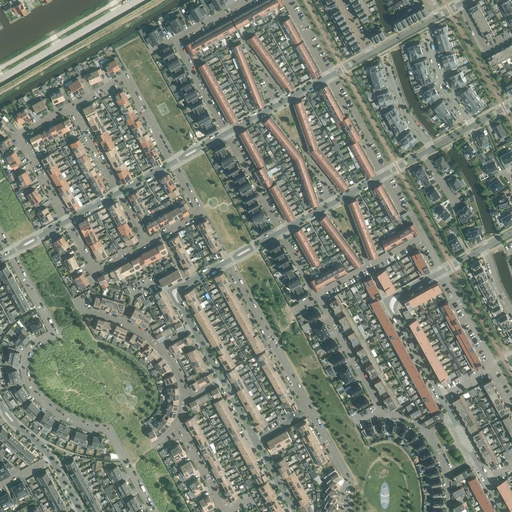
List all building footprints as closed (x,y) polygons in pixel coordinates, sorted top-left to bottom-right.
[(221,7),(216,0),(208,0),(207,1),(211,9),(214,7),(216,10),(220,7),(221,7)] [(272,10),(267,0),(261,3),(267,13),(272,10)] [(279,9),(274,0),(267,0),(266,0),(267,0),(272,10),(278,7),(279,9)] [(274,0),(279,9),(284,6),(283,4),(284,3),(281,0),(274,0)] [(322,5),(324,4),(329,12),(338,7),(333,0),(331,0),(322,5)] [(367,4),(364,0),(361,0),(353,5),(355,10),(367,4)] [(502,0),(498,3),(497,3),(498,5),(502,11),(504,10),(511,4),(511,2),(511,1),(510,0),(508,0),(509,0),(507,1),(506,0),(502,0)] [(470,10),(471,13),(482,7),(479,2),(469,8),(470,10)] [(21,3),(12,8),(16,14),(19,13),(21,16),(27,13),(25,10),(26,9),(22,4),(21,3)] [(202,3),(194,8),(200,19),(200,18),(205,16),(203,14),(206,12),(203,6),(202,3)] [(267,13),(261,3),(255,6),(262,18),(261,16),(267,13)] [(416,5),(422,16),(428,13),(425,8),(426,8),(423,3),(418,7),(416,5)] [(367,4),(355,10),(358,15),(369,9),(367,10),(365,5),(367,4)] [(511,4),(504,10),(502,11),(506,18),(506,19),(506,18),(511,15),(511,4)] [(416,5),(411,7),(417,19),(422,16),(416,5)] [(250,9),(256,21),(262,18),(255,6),(250,9)] [(338,7),(329,12),(333,20),(342,14),(338,7)] [(406,10),(412,21),(417,19),(411,7),(411,8),(412,10),(408,12),(406,10)] [(472,14),(474,17),(485,12),(482,7),(471,13),(472,13),(472,14)] [(200,19),(194,8),(186,12),(191,21),(194,19),(195,21),(200,18),(200,19)] [(256,21),(250,9),(244,13),(250,22),(255,19),(256,22),(256,21)] [(358,15),(361,20),(372,14),(369,9),(358,15)] [(406,10),(401,13),(407,24),(412,21),(406,10)] [(475,19),(476,22),(485,17),(483,13),(485,12),(474,17),(474,18),(474,17),(475,19)] [(238,16),(244,26),(250,22),(244,13),(238,16)] [(402,15),(397,18),(402,27),(407,24),(401,13),(402,15)] [(342,14),(333,20),(336,25),(345,19),(342,14)] [(181,15),(173,19),(179,30),(184,27),(182,25),(186,23),(181,15)] [(244,26),(238,16),(233,19),(238,29),(244,26)] [(284,28),(293,23),(292,20),(290,17),(285,20),(283,17),(277,21),(278,24),(281,23),(284,28)] [(477,23),(479,26),(487,22),(485,17),(476,22),(477,22),(477,23)] [(397,18),(391,21),(393,26),(395,25),(397,30),(402,27),(397,18)] [(179,30),(173,19),(165,24),(166,26),(169,31),(170,32),(173,30),(174,33),(179,30)] [(345,19),(336,25),(338,30),(347,24),(345,19)] [(225,23),(230,33),(236,30),(231,20),(225,23)] [(480,28),(481,31),(490,26),(487,22),(479,26),(479,27),(479,26),(480,28)] [(230,33),(225,23),(219,26),(224,36),(230,33)] [(287,33),(296,28),(293,23),(284,28),(287,33)] [(347,24),(338,30),(341,34),(339,35),(339,36),(350,29),(347,24)] [(379,25),(373,28),(380,40),(385,37),(382,32),(384,31),(382,26),(380,28),(379,25)] [(433,36),(448,31),(446,26),(443,27),(442,25),(438,26),(439,28),(434,30),(435,35),(433,36)] [(224,36),(219,26),(213,30),(219,39),(224,36)] [(482,32),(484,35),(494,29),(492,30),(490,26),(481,31),(482,31),(482,32)] [(160,27),(152,31),(158,42),(158,41),(163,39),(162,37),(165,35),(160,27)] [(296,28),(287,33),(289,39),(299,33),(296,28)] [(374,31),(368,34),(371,38),(372,38),(374,42),(380,40),(373,28),(374,31)] [(350,29),(339,36),(342,41),(353,34),(350,29)] [(494,29),(484,35),(484,36),(484,35),(485,36),(484,37),(486,40),(497,34),(494,29)] [(158,42),(152,31),(149,33),(148,30),(143,33),(149,44),(152,42),(153,44),(158,42)] [(208,33),(213,42),(219,39),(213,30),(208,33)] [(437,37),(438,40),(448,37),(446,32),(448,32),(448,31),(433,36),(434,39),(437,37)] [(213,42),(208,33),(202,36),(207,46),(213,42)] [(292,44),(302,39),(300,36),(301,36),(299,33),(289,39),(292,44)] [(259,39),(255,34),(250,38),(246,40),(248,43),(249,42),(251,44),(259,39)] [(342,41),(344,40),(347,44),(344,45),(345,46),(356,39),(353,34),(342,41)] [(207,46),(202,36),(196,39),(202,49),(207,46)] [(435,44),(436,47),(451,42),(451,41),(449,42),(448,37),(438,40),(439,43),(435,44)] [(202,49),(196,39),(191,42),(197,54),(198,54),(196,52),(202,49)] [(254,49),(262,43),(259,39),(251,44),(254,49)] [(356,39),(345,46),(347,51),(358,44),(356,39)] [(297,52),(307,47),(305,44),(303,41),(294,47),(297,52)] [(197,54),(191,42),(185,46),(190,55),(191,55),(192,57),(197,54)] [(407,48),(408,53),(421,49),(420,44),(414,45),(414,42),(408,44),(409,47),(407,48)] [(445,50),(446,52),(452,51),(451,48),(453,47),(451,42),(436,47),(439,46),(440,51),(445,50)] [(233,53),(242,49),(241,46),(243,45),(241,43),(238,45),(231,47),(233,53)] [(262,43),(254,49),(257,53),(265,47),(262,43)] [(347,51),(349,50),(352,55),(361,50),(358,44),(347,51)] [(175,53),(172,48),(170,49),(168,46),(160,51),(164,59),(175,53)] [(265,47),(257,53),(260,57),(268,52),(265,47)] [(307,47),(297,52),(300,57),(309,52),(307,47)] [(504,49),(501,50),(506,59),(510,57),(511,59),(505,48),(504,49)] [(242,49),(233,53),(235,58),(244,54),(242,49)] [(411,61),(413,61),(419,59),(418,56),(423,54),(421,49),(408,53),(410,58),(411,61)] [(500,51),(497,53),(501,62),(506,59),(501,50),(501,51),(500,52),(500,51)] [(442,57),(444,62),(457,58),(455,53),(453,53),(452,51),(446,52),(447,55),(442,57)] [(268,52),(260,57),(264,62),(271,56),(268,52)] [(309,52),(300,57),(303,63),(312,57),(309,52)] [(164,59),(169,67),(179,61),(176,56),(174,57),(173,55),(175,53),(164,59)] [(495,54),(492,55),(498,66),(497,64),(501,62),(497,53),(496,53),(497,53),(495,54)] [(244,54),(235,58),(237,63),(246,59),(244,54)] [(498,66),(492,55),(492,56),(491,57),(491,56),(487,58),(493,69),(498,66)] [(120,62),(116,56),(113,58),(115,60),(110,62),(109,60),(108,60),(114,71),(120,68),(117,64),(120,62)] [(267,66),(275,60),(271,56),(264,62),(267,66)] [(306,68),(315,62),(312,57),(303,63),(306,68)] [(457,58),(444,62),(446,68),(451,66),(452,69),(457,67),(456,64),(458,64),(457,58)] [(246,59),(237,63),(239,68),(248,64),(246,59)] [(414,64),(416,69),(429,65),(427,66),(425,60),(420,62),(419,59),(413,61),(414,64)] [(109,74),(114,71),(108,60),(101,65),(104,71),(107,70),(109,74)] [(275,60),(267,66),(270,70),(278,65),(275,60)] [(183,69),(183,68),(181,69),(180,67),(182,66),(179,61),(169,67),(173,74),(183,69)] [(200,72),(209,67),(206,62),(198,67),(201,71),(200,71),(200,72)] [(315,62),(306,68),(308,73),(318,68),(315,62)] [(366,68),(368,73),(383,69),(380,69),(379,64),(373,66),(373,63),(369,64),(370,67),(366,68)] [(250,69),(248,64),(239,68),(241,73),(250,69)] [(273,75),(281,69),(278,65),(270,70),(273,75)] [(415,75),(427,71),(426,68),(430,67),(429,65),(416,69),(417,74),(415,75)] [(209,67),(200,72),(203,76),(212,72),(209,67)] [(318,68),(308,73),(311,79),(321,73),(319,70),(320,70),(318,68)] [(100,69),(92,72),(96,81),(101,79),(99,74),(102,73),(100,69)] [(186,77),(185,77),(184,75),(186,73),(183,69),(173,74),(177,82),(186,77)] [(252,74),(250,69),(241,73),(243,78),(252,74)] [(276,79),(284,73),(281,69),(273,75),(276,79)] [(369,73),(371,78),(381,75),(380,72),(383,71),(383,69),(368,73),(368,74),(369,73)] [(450,77),(452,83),(464,76),(462,71),(460,72),(458,70),(453,72),(454,75),(450,77)] [(415,75),(417,80),(432,75),(431,73),(428,74),(427,71),(415,75)] [(96,81),(92,72),(84,76),(85,80),(88,79),(90,84),(96,81)] [(206,81),(214,76),(212,72),(203,76),(206,81)] [(284,73),(276,79),(280,83),(287,78),(284,73)] [(254,79),(252,74),(243,78),(245,83),(254,79)] [(83,81),(79,75),(72,80),(79,90),(84,87),(81,83),(83,81)] [(371,78),(373,83),(386,79),(385,76),(381,78),(381,75),(371,78)] [(432,75),(417,80),(419,80),(421,85),(422,88),(427,86),(426,83),(432,81),(430,76),(432,75)] [(214,76),(206,81),(208,86),(217,81),(214,76)] [(464,76),(452,83),(455,88),(460,85),(461,88),(466,85),(465,82),(467,81),(464,76)] [(192,84),(189,79),(187,80),(186,78),(186,77),(177,82),(181,90),(192,84)] [(287,78),(280,83),(283,88),(291,82),(287,78)] [(256,84),(254,79),(245,83),(247,88),(256,84)] [(386,79),(373,83),(374,88),(373,89),(374,92),(381,90),(380,87),(385,85),(384,80),(386,79)] [(74,94),(79,90),(72,80),(73,82),(66,87),(68,91),(71,89),(74,94)] [(217,81),(208,86),(211,91),(219,86),(217,81)] [(511,93),(511,86),(509,81),(501,85),(506,94),(509,92),(510,94),(511,93),(511,94),(511,93)] [(288,91),(293,89),(292,88),(294,87),(291,82),(283,88),(286,92),(288,91)] [(181,90),(186,97),(196,91),(194,87),(191,88),(190,85),(192,84),(181,90)] [(258,89),(256,84),(247,88),(249,93),(258,89)] [(321,95),(331,90),(329,87),(329,88),(327,85),(318,90),(321,95)] [(63,86),(54,90),(59,101),(61,100),(62,102),(65,100),(63,94),(65,93),(63,86)] [(214,95),(222,91),(219,86),(211,91),(214,95)] [(422,93),(425,98),(437,91),(434,86),(429,89),(428,86),(423,89),(424,92),(422,93)] [(462,101),(474,91),(470,87),(469,88),(467,86),(462,90),(464,92),(460,96),(464,100),(462,101)] [(224,91),(227,99),(230,97),(229,95),(230,95),(229,92),(232,91),(230,88),(224,91)] [(260,94),(258,89),(249,93),(251,98),(260,94)] [(54,104),(59,101),(54,90),(55,92),(47,96),(49,100),(52,99),(54,104)] [(115,101),(125,95),(123,90),(112,96),(115,101)] [(331,90),(321,95),(324,101),(333,95),(331,90)] [(186,97),(190,105),(200,99),(198,100),(197,98),(199,96),(196,92),(196,91),(186,97)] [(216,100),(225,95),(222,91),(214,95),(216,100)] [(376,101),(389,97),(388,92),(382,94),(381,91),(376,92),(377,95),(378,101),(376,101)] [(437,91),(425,98),(428,103),(430,102),(431,105),(436,102),(435,99),(440,96),(437,91)] [(466,101),(468,103),(477,95),(474,91),(462,101),(463,103),(466,101)] [(262,99),(260,94),(251,98),(253,103),(262,99)] [(117,106),(128,100),(125,95),(115,101),(117,106)] [(225,95),(216,100),(219,105),(227,100),(225,95)] [(333,95),(324,101),(327,106),(336,101),(333,95)] [(467,108),(469,110),(481,99),(479,100),(476,97),(478,95),(477,95),(468,103),(470,105),(467,108)] [(41,97),(36,100),(42,111),(47,108),(45,104),(47,102),(45,98),(42,99),(41,97)] [(389,97),(376,101),(378,107),(380,106),(381,109),(387,107),(386,104),(391,103),(389,97)] [(190,105),(194,113),(203,108),(202,108),(201,105),(203,104),(200,99),(190,105)] [(262,99),(253,103),(255,108),(257,107),(258,108),(262,106),(262,105),(264,105),(262,100),(262,99)] [(481,99),(469,110),(471,108),(474,112),(478,109),(480,111),(485,107),(483,105),(485,104),(481,99)] [(42,111),(36,100),(28,105),(32,111),(34,109),(37,114),(42,111)] [(120,110),(130,105),(128,100),(117,106),(120,110)] [(227,100),(219,105),(221,109),(230,105),(227,100)] [(300,101),(299,100),(295,103),(293,104),(295,109),(294,109),(304,106),(302,101),(300,101)] [(330,111),(339,106),(336,101),(327,106),(330,111)] [(434,109),(437,113),(448,104),(446,106),(443,102),(438,105),(436,103),(432,107),(434,109)] [(83,109),(85,114),(96,109),(95,109),(92,104),(83,109)] [(437,113),(441,118),(449,111),(447,109),(450,106),(448,104),(437,113)] [(124,114),(133,110),(130,105),(121,109),(124,114)] [(232,110),(230,105),(221,109),(224,114),(232,110)] [(296,114),(305,111),(304,106),(294,109),(296,114)] [(339,106),(330,111),(332,116),(342,111),(339,106)] [(27,107),(19,112),(25,121),(30,117),(27,113),(29,111),(27,107)] [(209,115),(206,110),(204,111),(203,108),(194,113),(198,121),(209,115)] [(383,114),(386,119),(398,112),(396,113),(393,108),(389,111),(387,109),(382,112),(384,114),(383,114)] [(85,114),(88,119),(88,120),(99,114),(96,109),(85,114)] [(124,120),(135,115),(133,110),(124,114),(126,119),(124,120)] [(227,119),(235,114),(232,110),(224,114),(227,119)] [(305,111),(296,114),(298,119),(307,116),(305,111)] [(335,122),(345,117),(343,114),(344,114),(342,111),(332,116),(335,122)] [(441,118),(444,122),(455,113),(453,111),(450,113),(449,111),(441,118)] [(25,121),(19,112),(15,115),(13,113),(10,115),(14,121),(17,120),(20,124),(25,121)] [(386,119),(389,124),(398,119),(396,116),(400,114),(398,112),(386,119)] [(455,113),(444,122),(448,126),(446,127),(448,130),(455,124),(453,122),(457,119),(453,114),(455,113)] [(88,120),(91,125),(101,120),(99,114),(88,120)] [(235,114),(227,119),(230,124),(238,119),(235,114)] [(124,120),(127,125),(139,119),(138,119),(137,119),(135,115),(124,120)] [(198,121),(203,128),(211,124),(209,121),(212,120),(209,115),(198,121)] [(267,127),(274,120),(274,121),(270,116),(269,118),(268,117),(264,120),(265,121),(263,122),(267,127)] [(307,116),(298,119),(300,125),(309,121),(307,116)] [(343,127),(352,121),(351,119),(349,116),(339,121),(343,127)] [(69,118),(64,121),(68,130),(73,127),(69,118)] [(8,124),(2,119),(0,121),(0,130),(5,135),(10,130),(6,126),(8,124)] [(130,129),(141,124),(139,119),(127,125),(128,124),(130,129)] [(389,124),(392,129),(404,121),(402,119),(399,121),(398,119),(389,124)] [(103,125),(100,120),(101,120),(91,125),(94,130),(104,125),(103,125)] [(270,131),(277,125),(274,120),(267,127),(270,131)] [(64,121),(59,123),(63,132),(68,130),(64,121)] [(309,121),(300,125),(302,130),(311,127),(309,121)] [(352,121),(343,127),(345,132),(355,126),(352,121)] [(404,121),(392,129),(395,133),(396,136),(401,133),(400,130),(405,128),(402,123),(404,121)] [(59,123),(54,126),(59,137),(60,136),(59,135),(63,132),(59,123)] [(135,133),(143,128),(141,124),(130,129),(132,128),(135,133)] [(211,124),(203,128),(207,136),(218,130),(215,125),(213,127),(211,124)] [(494,134),(496,140),(500,138),(500,137),(506,134),(500,124),(494,127),(496,132),(494,134)] [(94,130),(95,130),(97,135),(107,130),(104,125),(94,130)] [(273,135),(281,129),(277,125),(270,131),(273,135)] [(54,126),(49,128),(55,139),(59,137),(54,126)] [(355,126),(345,132),(348,137),(358,132),(355,126)] [(311,127),(302,130),(303,135),(312,132),(311,127)] [(55,139),(49,128),(44,131),(50,141),(49,139),(53,137),(54,139),(55,139)] [(135,133),(137,138),(147,133),(146,133),(143,128),(135,133)] [(241,139),(249,134),(247,129),(239,134),(241,139)] [(277,139),(284,133),(281,129),(273,135),(277,139)] [(97,135),(100,140),(109,136),(107,130),(97,135)] [(44,131),(40,133),(45,144),(50,141),(44,131)] [(312,132),(303,135),(305,140),(314,137),(312,132)] [(351,143),(358,139),(361,137),(359,134),(360,134),(358,132),(348,137),(351,143)] [(402,145),(413,137),(409,132),(405,136),(403,133),(398,137),(400,140),(404,144),(402,145)] [(40,133),(35,136),(40,146),(45,144),(40,133)] [(139,143),(149,138),(147,133),(137,138),(138,137),(141,142),(139,143)] [(280,143),(288,137),(284,133),(277,139),(280,143)] [(249,134),(241,139),(244,144),(252,139),(249,134)] [(475,141),(480,148),(482,147),(482,146),(489,143),(485,134),(477,137),(478,140),(475,141)] [(40,146),(35,136),(30,138),(34,147),(39,145),(40,146)] [(100,140),(103,146),(112,141),(109,136),(100,140)] [(12,144),(9,137),(0,142),(0,148),(2,153),(9,149),(7,147),(12,144)] [(284,148),(291,142),(288,137),(280,143),(284,148)] [(314,137),(305,140),(307,145),(316,142),(314,137)] [(413,137),(402,145),(406,150),(408,148),(410,151),(414,147),(412,144),(416,141),(413,137)] [(141,148),(152,142),(149,138),(139,143),(141,148)] [(71,149),(81,144),(79,139),(68,145),(71,149)] [(252,139),(244,144),(246,148),(255,144),(252,139)] [(351,151),(361,146),(360,143),(359,143),(358,140),(348,145),(351,151)] [(115,146),(112,141),(103,146),(106,151),(115,146)] [(144,153),(154,147),(152,142),(141,148),(144,153)] [(213,148),(218,156),(226,151),(224,148),(227,147),(224,142),(213,148)] [(287,152),(294,146),(291,142),(284,148),(287,152)] [(308,152),(318,147),(316,142),(307,145),(308,149),(307,150),(308,152)] [(463,148),(462,148),(463,149),(463,148),(466,153),(465,154),(469,158),(470,157),(471,158),(477,153),(469,143),(468,143),(463,148)] [(75,153),(84,148),(81,144),(71,149),(71,150),(73,149),(75,153)] [(255,144),(246,148),(249,153),(257,148),(255,144)] [(106,151),(108,156),(108,157),(118,152),(115,146),(106,151)] [(298,150),(295,146),(294,146),(287,152),(290,156),(298,150)] [(361,146),(351,151),(354,156),(364,151),(361,146)] [(148,156),(157,152),(154,147),(144,153),(146,152),(148,156)] [(314,157),(321,151),(318,147),(308,152),(310,155),(311,154),(314,157)] [(77,158),(87,153),(84,148),(75,153),(78,158),(77,158)] [(251,158),(260,153),(257,148),(249,153),(251,158)] [(303,155),(302,153),(301,153),(298,150),(290,156),(294,160),(303,155)] [(14,151),(10,154),(8,152),(4,154),(6,157),(4,158),(7,163),(17,156),(14,151)] [(218,156),(222,163),(233,157),(232,157),(230,153),(228,154),(226,151),(218,156)] [(321,151),(314,157),(317,162),(325,156),(321,151)] [(364,151),(354,156),(357,161),(367,156),(364,151)] [(501,157),(505,164),(511,159),(511,151),(501,157)] [(108,157),(111,162),(120,157),(118,152),(108,157)] [(150,161),(159,157),(157,152),(148,156),(150,161)] [(77,158),(80,163),(88,158),(86,154),(87,153),(77,158)] [(260,153),(251,158),(254,163),(263,158),(260,153)] [(53,159),(50,154),(42,159),(44,164),(53,159)] [(294,160),(296,166),(305,162),(303,158),(304,158),(303,155),(294,160)] [(7,163),(9,162),(14,169),(18,167),(16,164),(21,161),(17,156),(7,163)] [(325,156),(317,162),(320,166),(328,160),(325,156)] [(367,156),(357,161),(360,167),(370,161),(367,156)] [(123,162),(120,157),(111,162),(114,167),(124,162),(123,162)] [(153,166),(162,162),(159,157),(150,161),(153,166)] [(237,165),(234,166),(233,164),(235,162),(233,158),(233,157),(222,163),(226,171),(237,165)] [(446,162),(442,157),(436,161),(438,165),(439,166),(439,167),(440,167),(442,170),(448,166),(450,169),(453,167),(449,160),(446,162)] [(80,163),(82,168),(91,163),(88,158),(80,163)] [(263,158),(254,163),(257,167),(265,163),(263,158)] [(491,160),(487,162),(488,164),(483,166),(484,167),(483,168),(484,170),(485,170),(487,174),(498,169),(494,161),(492,158),(490,159),(491,160)] [(56,164),(53,159),(44,164),(47,169),(56,164)] [(328,160),(320,166),(324,170),(331,164),(328,160)] [(370,161),(360,167),(363,172),(373,167),(370,161)] [(114,167),(115,167),(118,172),(127,167),(124,162),(114,167)] [(296,166),(297,171),(306,168),(305,162),(296,166)] [(82,168),(85,173),(93,168),(91,163),(82,168)] [(58,168),(56,164),(47,169),(50,173),(58,168)] [(327,174),(335,168),(331,164),(324,170),(327,174)] [(243,171),(239,174),(237,171),(239,170),(237,165),(226,171),(231,179),(243,172),(243,171)] [(267,172),(264,166),(254,172),(257,177),(267,172)] [(118,172),(120,177),(130,173),(127,167),(118,172)] [(363,172),(366,177),(376,172),(374,169),(373,167),(363,172)] [(422,167),(414,172),(418,179),(421,178),(423,183),(425,187),(430,184),(430,183),(428,180),(429,179),(427,177),(428,177),(427,177),(426,175),(427,175),(426,175),(427,175),(426,173),(425,172),(425,171),(422,167)] [(58,168),(50,173),(53,178),(61,173),(58,168)] [(85,173),(87,177),(97,172),(96,172),(93,168),(85,173)] [(297,171),(299,176),(308,173),(306,168),(297,171)] [(331,178),(338,172),(335,168),(327,174),(331,178)] [(21,173),(20,170),(16,172),(19,180),(17,181),(29,176),(26,171),(21,173)] [(91,182),(100,177),(97,172),(87,177),(87,178),(89,177),(91,182)] [(246,177),(243,172),(231,179),(233,178),(237,185),(248,179),(247,179),(245,180),(244,178),(246,177)] [(270,177),(267,172),(257,177),(260,182),(270,177)] [(334,183),(341,177),(338,172),(331,178),(334,183)] [(61,173),(53,178),(56,183),(64,178),(61,173)] [(120,177),(123,183),(132,178),(130,173),(120,177)] [(299,176),(301,181),(310,178),(308,173),(299,176)] [(158,180),(161,185),(171,178),(168,174),(158,180)] [(17,181),(19,187),(20,187),(26,184),(31,182),(29,176),(17,181)] [(92,187),(102,182),(100,177),(91,182),(94,186),(92,187)] [(260,182),(263,188),(273,183),(270,177),(260,182)] [(341,177),(334,183),(337,187),(345,181),(341,177)] [(490,186),(490,187),(490,186),(494,192),(495,193),(495,192),(499,189),(500,190),(503,188),(502,187),(503,186),(503,185),(499,180),(498,179),(498,180),(497,181),(496,179),(495,180),(493,177),(490,180),(493,184),(490,186)] [(64,178),(56,183),(58,187),(67,182),(64,178)] [(171,178),(161,185),(163,189),(174,183),(171,178)] [(301,181),(303,186),(312,183),(310,178),(301,181)] [(450,182),(455,190),(456,190),(456,191),(459,189),(459,188),(462,186),(459,182),(460,181),(458,178),(457,179),(456,178),(450,182)] [(237,185),(240,190),(250,184),(248,179),(237,185)] [(348,188),(347,187),(348,185),(345,181),(337,187),(338,187),(341,191),(343,190),(348,188)] [(67,182),(58,187),(61,192),(60,192),(60,193),(69,187),(67,182)] [(94,192),(105,186),(102,182),(92,187),(94,192)] [(174,183),(163,189),(165,188),(168,193),(176,188),(174,183)] [(279,188),(276,183),(268,188),(271,192),(271,193),(279,188)] [(303,186),(304,191),(313,188),(312,183),(303,186)] [(240,190),(242,195),(253,189),(250,184),(240,190)] [(370,190),(373,196),(385,189),(384,186),(383,187),(382,184),(370,190)] [(99,196),(108,191),(105,186),(94,192),(95,192),(96,191),(99,196)] [(69,187),(60,193),(63,197),(71,192),(69,188),(70,187),(69,187)] [(424,191),(428,196),(430,195),(434,201),(435,200),(436,201),(440,198),(440,197),(441,196),(440,196),(438,193),(437,191),(435,188),(435,187),(434,188),(431,190),(429,187),(424,191)] [(176,188),(168,193),(171,198),(171,197),(173,196),(176,195),(179,193),(176,188)] [(282,193),(279,188),(271,193),(273,197),(282,193)] [(304,191),(306,196),(315,193),(313,188),(304,191)] [(35,189),(31,192),(29,189),(25,192),(30,199),(38,194),(35,189)] [(242,195),(247,203),(244,204),(245,204),(257,197),(255,192),(252,193),(251,191),(253,189),(242,195)] [(373,196),(376,195),(379,200),(388,194),(385,189),(373,196)] [(128,196),(131,201),(140,196),(137,191),(128,196)] [(71,192),(63,197),(66,202),(74,197),(71,192)] [(284,198),(282,193),(273,197),(276,202),(284,198)] [(306,196),(308,201),(317,198),(315,193),(306,196)] [(38,194),(30,199),(35,207),(39,204),(37,202),(42,199),(38,194)] [(379,200),(381,205),(391,200),(388,194),(379,200)] [(495,199),(497,202),(496,202),(499,209),(503,208),(504,208),(511,206),(508,199),(505,194),(501,196),(495,199)] [(140,196),(131,201),(134,206),(142,201),(140,196)] [(77,201),(74,197),(66,202),(68,206),(77,201)] [(257,197),(245,204),(249,212),(259,206),(257,201),(254,202),(253,200),(257,197)] [(287,202),(284,198),(276,202),(279,207),(287,202)] [(317,198),(308,201),(310,207),(312,206),(312,207),(317,205),(317,204),(319,204),(317,198)] [(358,205),(356,200),(354,200),(354,199),(349,202),(350,202),(348,203),(350,208),(349,208),(358,205)] [(381,205),(384,210),(394,205),(391,200),(381,205)] [(80,206),(77,201),(68,206),(71,211),(80,206)] [(142,201),(134,206),(136,210),(145,206),(142,201)] [(109,212),(119,206),(116,202),(108,206),(110,211),(109,212)] [(290,207),(287,202),(279,207),(281,212),(290,207)] [(184,204),(179,206),(184,215),(189,212),(184,204)] [(360,210),(358,205),(349,208),(351,213),(360,210)] [(384,210),(387,215),(397,210),(394,205),(384,210)] [(458,211),(462,216),(459,218),(463,223),(471,217),(470,215),(473,213),(467,205),(464,207),(458,211)] [(109,212),(111,217),(122,211),(119,206),(109,212)] [(145,206),(136,210),(139,215),(147,211),(148,210),(145,206)] [(179,206),(174,209),(179,218),(184,215),(179,206)] [(249,212),(253,219),(264,214),(264,213),(264,214),(261,209),(259,210),(257,207),(259,206),(249,212)] [(40,217),(38,218),(49,212),(46,207),(42,210),(40,207),(36,209),(40,217)] [(292,212),(290,207),(281,212),(284,216),(292,212)] [(438,207),(432,210),(435,215),(438,212),(445,220),(445,219),(447,222),(451,218),(449,216),(451,214),(443,207),(440,209),(438,207)] [(169,210),(174,220),(179,218),(174,209),(170,212),(169,210)] [(169,210),(164,212),(170,223),(174,220),(169,210)] [(362,215),(360,210),(351,213),(353,218),(362,215)] [(387,215),(390,221),(400,216),(398,213),(397,210),(387,215)] [(113,216),(116,221),(124,216),(122,211),(111,217),(113,216)] [(38,218),(41,223),(52,217),(49,212),(38,218)] [(164,213),(160,216),(164,224),(169,222),(170,223),(164,212),(164,213)] [(292,212),(284,216),(284,217),(284,216),(287,221),(295,217),(292,212)] [(501,216),(502,218),(502,219),(506,226),(511,222),(511,213),(507,216),(505,214),(501,216)] [(266,222),(264,220),(266,219),(264,214),(253,219),(257,227),(266,222)] [(330,219),(329,219),(326,215),(324,216),(320,218),(320,219),(319,220),(322,225),(330,219)] [(364,220),(362,215),(353,218),(355,223),(364,220)] [(117,226),(127,221),(124,216),(116,221),(118,225),(117,226)] [(160,216),(155,218),(160,227),(164,224),(160,216)] [(78,223),(81,229),(90,224),(87,218),(78,223)] [(155,218),(150,221),(155,230),(160,227),(155,218)] [(322,225),(325,229),(333,223),(330,219),(322,225)] [(196,225),(199,230),(209,225),(206,220),(196,225)] [(366,225),(364,220),(355,223),(357,229),(366,225)] [(117,226),(120,231),(129,226),(126,221),(127,221),(117,226)] [(155,230),(150,221),(145,224),(150,232),(155,230)] [(272,229),(269,224),(267,225),(266,223),(266,222),(257,227),(262,235),(272,229)] [(325,229),(329,234),(336,228),(333,223),(325,229)] [(413,236),(418,233),(413,223),(408,226),(413,236)] [(81,229),(84,234),(93,229),(90,224),(81,229)] [(200,230),(203,234),(212,229),(209,225),(199,230),(199,231),(200,230)] [(368,230),(366,225),(357,229),(359,234),(368,230)] [(120,231),(123,235),(131,231),(129,226),(120,231)] [(408,226),(403,229),(408,239),(413,236),(408,226)] [(304,233),(301,228),(293,233),(296,237),(296,238),(304,233)] [(329,234),(332,238),(340,232),(336,228),(329,234)] [(93,229),(84,234),(86,239),(96,235),(93,229)] [(203,234),(206,239),(212,235),(210,231),(212,230),(212,229),(203,234)] [(397,232),(402,242),(408,239),(403,229),(397,232)] [(467,233),(470,242),(481,238),(479,234),(482,234),(481,229),(478,230),(478,229),(467,233)] [(370,235),(368,230),(359,234),(361,239),(370,235)] [(123,235),(125,240),(134,235),(131,231),(123,235)] [(332,238),(335,242),(343,236),(340,232),(332,238)] [(397,232),(392,235),(397,245),(402,242),(397,232)] [(307,238),(304,233),(296,238),(298,243),(307,238)] [(99,239),(98,240),(96,235),(86,239),(89,245),(99,239)] [(134,235),(125,240),(128,245),(137,240),(134,235)] [(169,240),(172,245),(182,239),(179,235),(169,240)] [(206,239),(208,244),(217,239),(215,240),(212,235),(206,239)] [(372,240),(370,235),(361,239),(363,244),(372,240)] [(392,235),(387,238),(392,248),(397,245),(392,235)] [(449,239),(450,241),(455,250),(462,246),(457,237),(456,237),(455,235),(449,239)] [(62,236),(58,239),(56,236),(52,239),(54,241),(52,243),(55,248),(65,241),(62,236)] [(335,242),(338,246),(346,241),(343,236),(335,242)] [(309,243),(307,238),(298,243),(301,247),(309,243)] [(387,238),(381,241),(386,251),(392,248),(387,238)] [(89,245),(90,244),(93,249),(102,245),(99,239),(89,245)] [(172,245),(174,250),(185,244),(182,239),(172,245)] [(208,244),(211,248),(219,244),(217,239),(208,244)] [(374,245),(372,240),(363,244),(365,249),(374,245)] [(55,248),(58,252),(60,255),(66,251),(64,249),(69,246),(65,241),(55,248)] [(283,249),(283,248),(281,250),(279,247),(281,246),(279,241),(268,247),(272,255),(283,249)] [(338,246),(342,251),(349,245),(346,241),(338,246)] [(158,246),(162,255),(168,252),(163,243),(158,246)] [(312,247),(309,243),(301,247),(303,252),(312,247)] [(176,249),(179,254),(185,250),(183,245),(185,244),(174,250),(176,249)] [(211,254),(212,254),(222,248),(219,244),(211,248),(213,253),(211,254)] [(93,249),(96,255),(106,250),(106,249),(105,250),(102,245),(93,249)] [(342,251),(345,255),(353,249),(349,245),(342,251)] [(376,250),(374,245),(365,249),(367,254),(376,250)] [(152,249),(157,258),(162,255),(158,246),(152,249)] [(315,252),(312,247),(303,252),(306,257),(315,252)] [(222,248),(212,254),(214,259),(225,253),(222,248)] [(152,249),(147,251),(152,262),(152,261),(157,258),(152,249)] [(287,256),(285,257),(283,255),(286,254),(283,249),(272,255),(277,262),(287,256)] [(345,255),(348,259),(356,254),(353,249),(345,255)] [(96,255),(98,260),(109,255),(106,250),(96,255)] [(179,259),(188,255),(185,250),(179,254),(181,258),(179,259)] [(371,258),(378,256),(376,250),(367,254),(368,256),(366,257),(368,260),(371,258)] [(409,256),(412,261),(422,255),(422,256),(419,250),(415,252),(415,253),(409,256)] [(147,251),(142,254),(147,265),(148,265),(147,264),(152,262),(147,251)] [(317,257),(315,252),(306,257),(309,261),(317,257)] [(137,258),(141,267),(142,268),(147,265),(142,254),(141,254),(142,255),(137,258)] [(348,259),(351,264),(359,258),(356,254),(348,259)] [(73,255),(69,257),(67,255),(61,257),(64,266),(67,265),(76,261),(73,255)] [(179,259),(182,264),(191,259),(188,255),(179,259)] [(414,260),(416,265),(425,260),(422,256),(422,255),(412,261),(414,260)] [(291,264),(289,265),(288,262),(290,261),(287,256),(277,262),(281,270),(291,264)] [(320,262),(317,257),(309,261),(309,262),(309,261),(312,266),(320,262)] [(137,258),(136,258),(131,261),(136,270),(141,267),(142,268),(141,267),(137,258)] [(355,268),(360,264),(364,262),(362,260),(361,260),(359,258),(351,264),(355,268)] [(182,264),(185,269),(195,263),(193,264),(191,259),(182,264)] [(417,271),(428,265),(427,265),(425,260),(416,265),(419,269),(417,271)] [(470,265),(473,271),(482,266),(479,260),(470,265)] [(76,261),(67,265),(64,266),(65,266),(67,265),(70,273),(75,271),(73,268),(78,266),(76,261)] [(131,261),(126,263),(131,273),(136,270),(131,261)] [(126,263),(121,266),(126,276),(126,275),(131,273),(126,263)] [(195,263),(185,269),(187,274),(198,268),(195,263)] [(293,273),(292,270),(294,269),(291,264),(281,270),(285,277),(283,279),(293,273)] [(341,264),(335,267),(341,276),(346,273),(341,264)] [(6,265),(0,268),(0,274),(9,270),(6,265)] [(428,265),(417,271),(420,276),(426,272),(426,273),(430,271),(427,265),(428,265)] [(121,266),(120,266),(115,269),(121,279),(126,276),(121,266)] [(476,277),(476,278),(486,272),(482,266),(473,271),(477,277),(476,277)] [(335,267),(330,270),(336,279),(341,276),(335,267)] [(115,269),(110,271),(115,281),(120,278),(120,279),(121,279),(115,269)] [(172,270),(178,280),(182,278),(178,269),(173,272),(172,270)] [(379,279),(379,280),(389,274),(387,269),(381,272),(380,271),(376,274),(379,279)] [(9,270),(0,274),(0,278),(1,280),(12,274),(11,271),(10,272),(9,270)] [(172,270),(167,273),(173,283),(178,280),(172,270)] [(330,270),(325,273),(330,282),(336,279),(330,270)] [(100,284),(101,284),(103,288),(108,285),(106,281),(113,278),(114,281),(115,281),(110,271),(97,278),(100,284)] [(72,280),(74,278),(77,283),(75,284),(86,277),(82,272),(78,275),(76,273),(70,277),(72,280)] [(214,277),(217,282),(226,277),(223,272),(214,277)] [(478,284),(488,279),(485,273),(486,272),(476,278),(479,284),(478,284)] [(167,273),(162,275),(168,286),(173,283),(167,273)] [(300,280),(297,275),(295,276),(293,273),(283,279),(286,284),(288,282),(289,285),(300,280)] [(325,273),(320,275),(325,285),(330,282),(325,273)] [(12,274),(1,280),(4,285),(14,279),(13,277),(14,277),(12,274)] [(379,279),(382,284),(390,280),(387,275),(390,274),(389,274),(379,280),(379,279)] [(168,286),(162,275),(163,277),(158,280),(163,288),(168,286)] [(320,275),(315,278),(314,276),(313,276),(320,288),(325,285),(320,275)] [(313,276),(309,279),(310,281),(309,281),(314,291),(320,288),(313,276)] [(361,283),(364,288),(374,282),(371,276),(367,279),(367,280),(361,283)] [(86,277),(75,284),(80,292),(86,288),(85,285),(89,282),(86,277)] [(217,282),(220,287),(228,282),(226,277),(217,282)] [(14,279),(4,285),(6,290),(17,284),(14,279)] [(478,284),(481,290),(490,285),(487,279),(488,279),(478,284)] [(302,288),(300,286),(303,284),(300,280),(289,285),(294,293),(302,288)] [(384,289),(393,284),(390,280),(382,284),(384,289)] [(220,287),(222,291),(229,288),(227,283),(228,282),(220,287)] [(366,287),(368,291),(377,287),(374,282),(364,288),(366,287)] [(432,285),(438,296),(443,293),(439,287),(440,286),(438,282),(432,285)] [(17,284),(6,290),(9,295),(20,289),(17,284)] [(393,284),(384,289),(388,295),(392,292),(391,291),(395,289),(393,284)] [(432,286),(427,288),(432,296),(436,294),(438,296),(432,285),(432,286)] [(481,290),(484,296),(494,291),(490,285),(481,290)] [(369,297),(380,291),(379,292),(377,287),(368,291),(371,296),(369,297)] [(186,299),(197,293),(195,288),(184,294),(187,298),(186,299)] [(222,291),(225,296),(233,291),(232,292),(229,288),(222,291)] [(294,293),(298,301),(301,299),(302,301),(306,298),(306,297),(309,295),(306,290),(304,291),(302,288),(294,293)] [(427,288),(423,291),(427,299),(432,296),(427,288)] [(20,289),(9,295),(11,299),(22,293),(20,289)] [(152,295),(154,300),(165,294),(162,289),(152,295)] [(225,296),(227,301),(236,296),(233,291),(225,296)] [(369,297),(371,302),(372,302),(378,298),(378,299),(382,297),(379,292),(380,291),(369,297)] [(423,291),(418,293),(422,301),(427,299),(423,291)] [(484,296),(488,302),(497,297),(494,291),(484,296)] [(22,293),(11,299),(14,304),(25,298),(22,293)] [(186,299),(189,304),(197,299),(195,294),(197,293),(186,299)] [(332,307),(344,301),(339,293),(334,296),(335,299),(329,302),(331,305),(332,305),(333,307),(332,307)] [(418,293),(413,296),(418,304),(422,301),(418,293)] [(156,299),(159,303),(167,299),(165,294),(154,300),(156,299)] [(93,307),(99,309),(102,297),(96,296),(93,307)] [(227,301),(230,305),(239,301),(236,296),(227,301)] [(413,296),(408,299),(414,309),(413,306),(418,304),(413,296)] [(99,307),(105,309),(108,298),(107,299),(102,297),(99,309),(99,307)] [(490,309),(500,303),(497,297),(488,302),(491,308),(490,309)] [(25,298),(14,304),(17,309),(28,303),(25,298)] [(105,309),(111,311),(114,299),(108,298),(105,309)] [(193,307),(200,304),(202,302),(199,298),(197,299),(189,304),(191,303),(193,307)] [(368,304),(370,309),(381,303),(378,299),(378,298),(372,302),(371,302),(368,304)] [(111,311),(116,312),(120,301),(119,301),(119,302),(114,301),(114,299),(111,311)] [(159,303),(161,308),(170,303),(167,299),(159,303)] [(406,305),(408,310),(409,311),(410,311),(414,309),(408,299),(403,302),(405,306),(406,305)] [(120,301),(116,312),(122,314),(126,303),(120,301)] [(230,305),(233,310),(241,305),(239,301),(230,305)] [(341,309),(343,312),(348,309),(346,306),(344,307),(342,302),(344,301),(332,307),(332,308),(333,307),(334,309),(333,310),(335,313),(341,309)] [(437,307),(440,312),(450,307),(447,302),(437,307)] [(28,303),(17,309),(19,314),(24,311),(24,312),(28,310),(27,309),(30,308),(28,303)] [(162,314),(172,308),(170,303),(161,308),(164,313),(162,314)] [(373,308),(375,312),(383,308),(381,303),(370,309),(373,308)] [(500,303),(490,309),(493,315),(503,310),(499,304),(500,304),(500,303)] [(194,313),(203,308),(200,304),(193,307),(196,312),(194,313)] [(233,310),(235,315),(244,310),(241,305),(233,310)] [(440,312),(443,317),(453,311),(450,307),(440,312)] [(130,318),(135,321),(141,311),(135,308),(130,318)] [(162,314),(165,319),(175,313),(172,308),(162,314)] [(194,313),(197,318),(205,313),(203,308),(194,313)] [(375,312),(378,317),(386,313),(383,308),(375,312)] [(341,323),(341,324),(353,317),(348,309),(343,312),(344,315),(338,318),(340,322),(341,321),(342,323),(341,323)] [(235,315),(238,320),(247,315),(244,310),(235,315)] [(307,315),(307,319),(310,322),(321,316),(320,312),(317,310),(314,311),(314,310),(310,313),(310,314),(307,315)] [(402,312),(408,323),(417,319),(416,319),(418,318),(417,316),(413,318),(410,311),(409,311),(408,310),(407,310),(406,310),(405,310),(403,311),(402,312)] [(139,325),(140,325),(145,315),(140,312),(141,311),(135,321),(140,324),(139,325)] [(445,321),(445,322),(455,316),(453,311),(443,317),(445,316),(447,320),(445,321)] [(165,319),(167,323),(178,318),(175,313),(165,319)] [(197,318),(199,323),(208,318),(205,313),(197,318)] [(378,317),(380,322),(388,317),(386,313),(378,317)] [(497,319),(501,326),(510,321),(506,314),(497,319)] [(145,315),(140,325),(145,328),(151,318),(145,315)] [(238,320),(241,324),(249,320),(247,315),(238,320)] [(445,322),(448,326),(458,320),(458,321),(455,316),(445,322)] [(350,326),(352,328),(357,325),(353,317),(341,324),(342,323),(343,325),(342,326),(344,329),(350,326)] [(380,322),(383,327),(391,322),(388,317),(380,322)] [(175,324),(168,328),(171,334),(184,327),(180,321),(180,322),(178,318),(167,323),(167,324),(172,321),(175,324)] [(199,323),(202,327),(211,322),(208,318),(199,323)] [(40,333),(45,330),(40,319),(35,321),(34,321),(40,332),(40,333)] [(101,331),(104,321),(98,319),(97,324),(94,323),(92,328),(101,330),(101,331)] [(408,323),(411,328),(419,324),(417,319),(408,323)] [(241,324),(243,329),(252,324),(249,320),(241,324)] [(448,326),(450,331),(461,325),(458,321),(458,320),(448,326)] [(34,321),(27,325),(30,331),(32,329),(35,334),(40,332),(34,321)] [(101,331),(109,334),(111,328),(108,327),(109,322),(104,321),(101,331)] [(501,326),(504,331),(511,326),(511,324),(510,321),(501,326)] [(202,327),(205,332),(213,327),(211,322),(202,327)] [(383,327),(386,331),(394,327),(391,322),(383,327)] [(315,334),(316,335),(327,328),(325,324),(324,325),(323,323),(319,325),(318,324),(314,326),(318,333),(315,334)] [(243,329),(246,334),(253,330),(250,326),(252,325),(252,324),(243,329)] [(411,328),(414,333),(422,328),(419,324),(411,328)] [(109,334),(117,337),(122,327),(116,325),(114,329),(111,328),(109,334)] [(350,340),(361,333),(357,325),(352,328),(353,331),(347,334),(349,338),(349,337),(351,339),(350,340)] [(450,331),(453,336),(464,330),(463,330),(461,325),(450,331)] [(117,337),(125,341),(128,336),(125,334),(127,330),(122,327),(117,337)] [(205,332),(208,337),(216,332),(213,327),(205,332)] [(386,331),(388,336),(396,332),(394,327),(386,331)] [(10,328),(7,332),(14,338),(17,334),(10,328)] [(23,328),(17,334),(26,342),(30,338),(26,335),(28,332),(23,328)] [(171,334),(168,328),(161,332),(159,328),(153,331),(156,335),(155,335),(159,341),(171,334)] [(327,328),(316,335),(319,340),(321,339),(322,340),(326,338),(325,337),(330,334),(329,332),(330,332),(327,328)] [(414,333),(416,338),(424,333),(422,328),(414,333)] [(246,339),(247,340),(257,334),(255,335),(253,330),(246,334),(248,338),(246,339)] [(455,340),(456,341),(466,335),(463,330),(464,330),(453,336),(455,335),(458,339),(455,340)] [(208,337),(210,341),(219,336),(216,332),(208,337)] [(388,336),(391,341),(399,336),(396,332),(388,336)] [(126,340),(133,345),(138,337),(133,333),(130,338),(128,336),(125,341),(126,340)] [(359,342),(361,344),(366,341),(361,333),(350,340),(351,339),(352,341),(351,342),(353,345),(359,342)] [(416,338),(419,342),(427,338),(424,333),(416,338)] [(14,338),(11,341),(16,345),(18,343),(22,347),(26,342),(17,334),(14,338)] [(247,340),(249,344),(260,339),(257,334),(247,340)] [(185,353),(196,348),(189,335),(183,338),(183,339),(180,341),(183,346),(186,344),(190,351),(185,353)] [(456,341),(458,345),(469,339),(468,340),(466,335),(456,341)] [(210,341),(213,346),(221,341),(219,336),(210,341)] [(391,341),(393,345),(402,341),(399,336),(391,341)] [(133,345),(140,350),(143,346),(140,344),(143,340),(138,337),(133,345)] [(419,342),(422,347),(430,343),(427,338),(419,342)] [(251,343),(254,348),(262,343),(260,339),(249,344),(251,343)] [(458,345),(461,350),(471,344),(468,340),(469,339),(458,345)] [(324,346),(324,350),(327,352),(330,350),(331,351),(332,351),(334,350),(335,349),(334,348),(338,346),(337,343),(334,340),(324,346)] [(178,349),(183,346),(180,341),(175,343),(169,346),(176,359),(177,358),(179,357),(182,355),(178,349)] [(215,345),(217,350),(224,346),(221,341),(213,346),(215,345)] [(359,356),(370,349),(366,341),(361,344),(362,347),(356,350),(358,354),(358,353),(359,355),(359,356)] [(393,345),(396,350),(404,346),(402,341),(393,345)] [(262,343),(254,348),(256,353),(265,348),(262,343)] [(422,347),(424,352),(432,347),(430,343),(422,347)] [(140,350),(146,356),(153,348),(149,344),(145,348),(143,346),(140,350)] [(463,355),(474,349),(471,344),(461,350),(463,349),(465,353),(463,355)] [(218,355),(227,350),(224,346),(217,350),(220,354),(218,355)] [(396,350),(399,355),(407,350),(404,346),(396,350)] [(15,348),(8,347),(6,355),(18,358),(19,352),(14,351),(15,348)] [(424,352),(427,356),(435,352),(432,347),(424,352)] [(152,362),(152,363),(156,359),(154,356),(158,353),(153,348),(146,356),(153,362),(152,362)] [(185,353),(188,358),(198,352),(196,348),(185,353)] [(368,358),(370,360),(375,357),(370,349),(359,356),(360,356),(361,358),(360,358),(362,361),(368,358)] [(463,355),(466,359),(476,354),(474,349),(463,355)] [(218,355),(221,360),(229,355),(227,350),(218,355)] [(399,355),(401,360),(409,355),(407,350),(399,355)] [(255,357),(258,361),(268,356),(265,351),(255,357)] [(188,358),(191,363),(201,357),(198,352),(188,358)] [(427,356),(429,361),(437,357),(435,352),(427,356)] [(331,359),(332,363),(334,365),(345,359),(344,356),(341,353),(338,355),(338,354),(334,356),(334,357),(331,359)] [(466,359),(469,364),(479,358),(476,354),(466,359)] [(18,358),(6,355),(4,364),(11,365),(12,362),(17,363),(18,358)] [(221,360),(224,365),(232,360),(229,355),(221,360)] [(401,360),(404,364),(412,360),(409,355),(401,360)] [(258,361),(260,366),(270,360),(268,356),(258,361)] [(191,363),(193,368),(204,362),(201,357),(191,363)] [(368,372),(379,366),(379,365),(376,360),(375,357),(370,360),(371,363),(365,367),(367,370),(367,369),(368,371),(368,372)] [(429,361),(432,366),(440,361),(437,357),(429,361)] [(152,363),(157,369),(166,363),(162,358),(158,361),(156,359),(152,363)] [(479,358),(469,364),(471,369),(478,366),(478,367),(482,364),(479,359),(479,358)] [(232,360),(224,365),(227,370),(235,365),(232,360)] [(262,365),(265,370),(271,366),(269,361),(271,360),(270,360),(260,366),(262,365)] [(404,364),(406,369),(415,365),(412,360),(404,364)] [(432,366),(435,371),(443,366),(440,361),(432,366)] [(193,368),(196,372),(206,367),(204,362),(193,368)] [(166,363),(157,369),(157,370),(158,369),(163,376),(167,373),(165,371),(170,367),(166,363)] [(406,369),(409,374),(417,369),(415,365),(406,369)] [(265,370),(267,374),(276,370),(276,369),(274,370),(271,366),(265,370)] [(338,370),(342,377),(352,372),(349,368),(348,368),(347,366),(343,369),(342,368),(338,370)] [(377,374),(378,376),(384,374),(379,366),(368,372),(370,374),(369,374),(371,377),(377,374)] [(435,371),(437,375),(445,371),(443,366),(435,371)] [(204,377),(201,379),(204,384),(207,382),(207,383),(213,379),(206,367),(196,372),(196,373),(200,370),(204,377)] [(226,372),(229,377),(237,372),(235,367),(226,372)] [(11,368),(4,369),(6,378),(18,375),(17,370),(12,371),(11,368)] [(409,374),(412,379),(420,374),(417,369),(409,374)] [(267,374),(270,379),(279,374),(276,370),(267,374)] [(439,380),(448,376),(445,371),(437,375),(440,380),(439,380)] [(229,377),(232,382),(240,377),(237,372),(229,377)] [(352,372),(342,377),(346,384),(350,382),(349,381),(354,378),(353,376),(354,376),(352,372)] [(163,379),(167,386),(172,384),(171,382),(176,379),(173,374),(163,379)] [(204,384),(201,379),(196,381),(192,374),(189,376),(188,377),(186,378),(193,390),(199,387),(199,386),(204,384)] [(270,379),(273,384),(281,379),(279,374),(270,379)] [(377,388),(388,382),(388,381),(386,383),(383,378),(385,377),(384,374),(378,376),(380,379),(374,383),(375,386),(376,386),(377,388)] [(412,379),(414,383),(422,379),(420,374),(412,379)] [(18,375),(6,378),(8,387),(15,385),(14,382),(19,381),(18,375)] [(448,376),(439,380),(440,380),(443,386),(447,384),(447,383),(451,381),(448,376)] [(233,381),(236,385),(243,382),(240,377),(232,382),(233,381)] [(273,384),(275,389),(284,384),(281,379),(273,384)] [(414,383),(417,388),(425,384),(422,379),(414,383)] [(481,384),(484,391),(494,385),(493,385),(492,384),(493,383),(492,379),(485,383),(485,382),(481,384)] [(237,391),(245,386),(243,382),(236,385),(239,390),(237,391)] [(386,390),(387,393),(393,390),(388,382),(377,388),(378,390),(380,393),(386,390)] [(167,386),(167,393),(178,392),(178,387),(173,387),(172,384),(167,386)] [(275,389),(278,393),(287,388),(284,384),(275,389)] [(348,390),(348,393),(351,396),(354,394),(355,395),(359,393),(359,392),(362,390),(361,386),(358,384),(348,390)] [(417,388),(420,393),(428,388),(425,384),(417,388)] [(484,391),(487,396),(497,391),(497,390),(496,391),(495,389),(496,388),(494,385),(484,391)] [(237,391),(239,396),(248,391),(245,386),(237,391)] [(15,387),(10,390),(15,398),(25,391),(22,387),(17,390),(15,387)] [(217,396),(219,399),(222,398),(220,394),(217,388),(204,395),(208,401),(209,400),(217,396)] [(278,393),(281,398),(288,394),(285,390),(287,388),(278,393)] [(420,393),(422,397),(430,393),(428,388),(420,393)] [(386,404),(397,398),(393,390),(387,393),(389,395),(382,399),(384,402),(385,402),(386,404)] [(25,391),(15,398),(19,405),(25,402),(23,399),(28,396),(25,391)] [(239,396),(242,401),(251,396),(248,391),(239,396)] [(487,396),(490,401),(500,396),(499,396),(498,394),(499,394),(497,391),(487,396)] [(167,393),(168,401),(174,401),(173,399),(179,398),(178,392),(167,393)] [(422,397),(425,402),(433,398),(430,393),(422,397)] [(6,394),(3,395),(10,408),(13,406),(6,394)] [(282,403),(282,404),(292,398),(292,397),(290,399),(288,394),(281,398),(283,402),(282,403)] [(456,406),(468,400),(468,399),(466,401),(462,394),(458,397),(459,398),(453,401),(455,404),(456,404),(457,405),(456,406)] [(198,406),(205,402),(202,396),(189,403),(192,409),(193,409),(195,413),(201,410),(198,406)] [(242,401),(245,405),(253,401),(251,396),(242,401)] [(491,407),(503,401),(502,401),(501,399),(500,396),(490,401),(493,406),(491,407)] [(214,402),(217,407),(225,402),(222,397),(222,398),(219,399),(214,402)] [(355,403),(356,407),(359,409),(369,403),(368,400),(366,397),(362,399),(362,398),(358,400),(358,401),(355,403)] [(282,404),(284,408),(295,402),(292,398),(282,404)] [(397,398),(386,404),(387,406),(388,410),(395,406),(396,409),(402,406),(397,398)] [(425,408),(435,402),(433,398),(425,402),(427,407),(425,408)] [(459,411),(471,405),(468,400),(456,406),(458,409),(459,409),(460,411),(459,411)] [(26,403),(21,407),(27,414),(36,405),(32,401),(28,405),(26,403)] [(169,401),(166,408),(176,411),(178,406),(173,404),(174,401),(168,401),(169,401)] [(245,405),(247,410),(256,405),(253,401),(245,405)] [(491,407),(494,413),(506,406),(505,406),(505,407),(504,405),(504,404),(503,401),(491,407)] [(217,407),(219,412),(228,407),(225,402),(217,407)] [(295,402),(284,408),(287,413),(298,407),(295,402)] [(425,408),(428,413),(438,407),(435,402),(425,408)] [(405,406),(411,416),(411,417),(411,418),(412,419),(421,414),(419,409),(414,411),(410,404),(405,406)] [(40,409),(36,405),(27,414),(33,420),(38,415),(36,413),(40,409)] [(249,409),(252,414),(258,410),(256,405),(247,410),(249,409)] [(462,416),(462,417),(472,411),(469,406),(471,405),(459,411),(461,414),(462,414),(463,416),(462,416)] [(506,406),(494,413),(496,412),(499,417),(508,412),(507,410),(506,406)] [(219,412),(222,417),(230,412),(228,407),(219,412)] [(436,414),(431,417),(434,422),(441,418),(440,417),(443,415),(442,414),(441,411),(440,411),(438,407),(428,413),(433,410),(436,414)] [(166,408),(164,415),(168,418),(169,415),(174,417),(176,411),(166,408)] [(252,419),(252,420),(263,414),(261,415),(258,410),(252,414),(254,418),(252,419)] [(465,422),(475,417),(472,411),(462,417),(464,420),(465,419),(466,421),(465,422)] [(222,417),(224,421),(233,417),(230,412),(222,417)] [(39,416),(35,422),(42,427),(49,417),(45,413),(42,418),(39,416)] [(252,420),(255,424),(265,419),(263,414),(252,420)] [(164,415),(159,421),(167,428),(170,423),(166,420),(168,418),(164,415)] [(185,420),(188,425),(198,420),(195,415),(185,420)] [(434,422),(431,417),(426,419),(424,415),(419,417),(422,422),(421,422),(423,425),(423,424),(424,426),(426,425),(427,426),(434,422)] [(501,426),(511,420),(511,418),(511,417),(510,417),(509,415),(500,420),(503,425),(501,426)] [(42,427),(50,432),(53,426),(51,424),(54,420),(49,417),(42,427)] [(224,421),(227,426),(236,421),(233,417),(224,421)] [(468,427),(478,422),(475,417),(465,422),(467,425),(468,425),(469,426),(468,427)] [(265,419),(255,424),(258,429),(268,423),(265,419)] [(188,425),(190,430),(199,425),(196,421),(198,420),(188,425)] [(511,420),(501,426),(504,431),(511,427),(511,420)] [(153,426),(157,431),(159,429),(163,432),(167,428),(159,421),(154,427),(153,426)] [(227,426),(230,431),(238,426),(236,421),(227,426)] [(294,425),(298,433),(309,427),(306,422),(303,424),(301,421),(294,425)] [(384,432),(384,431),(384,424),(384,422),(381,421),(378,422),(378,424),(372,426),(374,433),(378,432),(381,433),(384,432)] [(394,433),(394,432),(395,425),(396,425),(396,423),(394,422),(390,422),(390,424),(384,424),(384,431),(388,431),(388,432),(391,433),(394,433)] [(478,422),(468,427),(470,430),(472,432),(481,427),(478,422)] [(65,426),(60,423),(57,428),(54,427),(51,433),(59,437),(65,426)] [(374,433),(372,426),(371,424),(368,424),(366,426),(366,427),(361,431),(365,437),(369,435),(372,435),(374,433)] [(190,430),(193,435),(202,430),(199,425),(190,430)] [(403,436),(407,429),(408,428),(406,425),(403,425),(402,426),(396,425),(395,425),(394,432),(398,433),(398,434),(400,436),(403,436)] [(70,428),(65,426),(59,437),(67,441),(70,435),(67,433),(70,428)] [(157,431),(153,426),(146,430),(152,440),(157,437),(155,432),(157,431)] [(230,431),(232,435),(239,432),(237,427),(238,426),(230,431)] [(298,433),(301,438),(311,432),(309,427),(298,433)] [(411,442),(416,436),(418,435),(416,432),(414,431),(412,432),(407,429),(403,436),(407,438),(408,441),(411,442)] [(195,434),(197,439),(204,435),(202,430),(193,435),(195,434)] [(474,437),(475,440),(485,435),(482,430),(473,435),(474,437)] [(9,432),(7,431),(0,438),(4,442),(3,443),(3,444),(11,434),(9,432)] [(81,433),(76,431),(74,436),(71,435),(69,441),(78,444),(81,433)] [(292,441),(286,431),(281,433),(287,444),(287,443),(292,441)] [(232,435),(235,440),(243,435),(242,436),(239,432),(232,435)] [(301,438),(303,442),(314,436),(311,432),(301,438)] [(87,434),(81,433),(78,444),(86,447),(88,441),(85,440),(87,434)] [(281,433),(277,436),(282,447),(287,444),(281,433)] [(14,436),(11,434),(3,444),(7,447),(15,438),(13,436),(14,436)] [(198,444),(207,439),(204,435),(197,439),(200,443),(198,444)] [(235,440),(238,445),(246,440),(243,435),(235,440)] [(477,443),(478,446),(488,440),(485,435),(475,440),(476,441),(476,440),(477,442),(477,443)] [(99,437),(93,436),(92,441),(89,441),(88,447),(97,449),(99,437)] [(277,436),(272,439),(278,449),(282,447),(277,436)] [(303,442),(306,447),(317,441),(314,436),(303,442)] [(417,450),(424,445),(424,446),(426,445),(425,442),(423,440),(421,441),(416,436),(411,442),(414,445),(415,448),(417,450)] [(19,441),(15,438),(7,447),(11,451),(19,441)] [(198,444),(201,449),(209,444),(207,439),(198,444)] [(278,449),(272,439),(267,442),(269,445),(266,446),(269,451),(271,450),(273,452),(278,449)] [(238,445),(240,450),(249,445),(246,440),(238,445)] [(479,448),(481,451),(491,446),(488,440),(478,446),(479,446),(480,447),(479,448)] [(23,445),(19,441),(11,451),(15,454),(23,445)] [(306,447),(309,452),(319,446),(317,441),(306,447)] [(166,448),(171,456),(182,448),(179,443),(174,447),(172,444),(166,448)] [(201,449),(203,454),(212,449),(209,444),(201,449)] [(27,448),(23,445),(15,454),(19,458),(27,448)] [(240,450),(243,454),(251,450),(249,445),(240,450)] [(417,450),(420,454),(419,454),(420,457),(422,459),(431,454),(430,451),(428,449),(427,450),(424,446),(424,445),(417,450)] [(311,456),(322,451),(319,446),(309,452),(311,451),(313,455),(311,456)] [(482,453),(484,456),(494,451),(491,446),(481,451),(482,451),(483,453),(482,453)] [(31,452),(27,448),(19,458),(21,456),(24,459),(23,461),(31,452)] [(182,448),(171,456),(176,463),(182,459),(180,457),(185,453),(182,448)] [(203,454),(206,458),(217,452),(215,454),(212,449),(203,454)] [(243,454),(245,459),(254,454),(251,450),(243,454)] [(311,456),(314,461),(324,455),(322,451),(311,456)] [(485,458),(487,462),(497,456),(494,451),(484,456),(485,456),(486,458),(485,458)] [(36,456),(31,452),(23,461),(27,465),(31,461),(31,462),(34,459),(33,458),(36,456)] [(208,458),(210,462),(219,457),(217,452),(206,458),(206,459),(208,458)] [(245,459),(248,464),(257,459),(254,454),(245,459)] [(324,455),(314,461),(316,460),(319,465),(327,460),(324,455)] [(497,456),(487,462),(488,461),(489,463),(487,464),(489,467),(495,464),(496,465),(500,463),(497,456)] [(211,468),(220,463),(217,459),(219,457),(210,462),(213,467),(211,468)] [(73,458),(65,463),(68,468),(76,464),(73,458)] [(275,462),(278,467),(286,463),(283,458),(275,462)] [(426,467),(427,471),(435,469),(435,468),(433,464),(435,463),(435,460),(433,458),(424,462),(424,465),(426,467)] [(248,464),(251,469),(257,465),(255,460),(257,459),(248,464)] [(176,464),(181,472),(192,466),(189,461),(184,464),(182,461),(176,464)] [(4,463),(0,464),(0,468),(5,477),(5,476),(10,474),(4,463)] [(211,468),(214,473),(222,468),(220,463),(211,468)] [(278,467),(280,472),(289,468),(286,463),(278,467)] [(76,464),(68,468),(69,470),(69,471),(70,473),(79,468),(76,464)] [(105,469),(109,476),(120,470),(117,466),(112,468),(111,465),(105,469)] [(251,469),(253,473),(262,469),(262,468),(260,469),(257,465),(251,469)] [(192,466),(181,472),(185,480),(191,477),(190,474),(195,471),(192,466)] [(334,467),(327,471),(339,484),(336,480),(341,477),(334,467)] [(471,467),(469,468),(462,472),(465,477),(469,475),(471,479),(468,481),(476,476),(474,472),(473,469),(473,470),(471,467)] [(81,473),(79,468),(70,473),(71,475),(72,475),(73,477),(81,473)] [(214,473),(216,477),(225,473),(222,468),(214,473)] [(280,472),(283,477),(294,471),(293,471),(291,472),(289,468),(280,472)] [(429,476),(430,480),(438,478),(437,478),(436,474),(438,473),(438,470),(436,468),(435,468),(435,469),(427,471),(427,474),(429,476)] [(254,479),(264,473),(262,469),(253,473),(256,478),(254,479)] [(109,476),(113,484),(119,481),(118,478),(122,475),(120,470),(109,476)] [(46,471),(37,476),(38,476),(36,478),(38,483),(49,477),(46,471)] [(285,476),(288,480),(296,476),(294,471),(283,477),(285,476)] [(330,475),(325,480),(338,491),(335,488),(339,484),(327,471),(330,475)] [(452,477),(453,479),(454,480),(453,480),(455,483),(458,487),(462,484),(460,480),(465,477),(462,472),(452,477)] [(84,477),(81,473),(73,477),(76,482),(86,476),(84,477)] [(216,477),(219,482),(228,477),(225,473),(216,477)] [(264,473),(254,479),(257,484),(267,478),(264,473)] [(88,480),(86,476),(76,482),(78,486),(88,480)] [(288,480),(290,485),(299,481),(296,476),(288,480)] [(468,481),(471,486),(479,481),(476,476),(468,481)] [(49,477),(38,483),(41,487),(52,481),(51,478),(50,479),(49,477)] [(221,481),(224,486),(230,482),(228,477),(219,482),(221,481)] [(185,483),(190,490),(201,483),(198,478),(192,481),(191,479),(185,483)] [(431,486),(432,489),(432,490),(439,489),(439,488),(439,484),(441,483),(441,480),(439,478),(437,478),(438,478),(430,480),(429,483),(431,486)] [(500,490),(510,484),(508,479),(501,482),(501,481),(497,484),(500,489),(500,490)] [(89,481),(88,480),(78,486),(80,491),(89,486),(86,482),(89,481)] [(328,483),(323,488),(337,498),(337,497),(334,495),(338,491),(325,480),(324,480),(328,483)] [(54,484),(52,481),(41,487),(44,492),(54,486),(53,484),(54,484)] [(113,484),(118,492),(128,486),(126,481),(121,484),(119,481),(113,484)] [(290,485),(293,490),(301,485),(299,481),(290,485)] [(471,486),(473,490),(482,486),(479,481),(471,486)] [(18,485),(17,485),(24,496),(31,492),(28,486),(26,488),(23,482),(18,485)] [(224,491),(224,492),(233,487),(230,482),(224,486),(226,490),(224,491)] [(257,488),(260,492),(270,486),(267,482),(257,488)] [(201,483),(190,490),(195,498),(201,494),(199,491),(204,488),(201,483)] [(500,489),(503,494),(511,490),(508,485),(510,484),(500,490),(500,489)] [(17,485),(12,488),(15,494),(13,495),(14,497),(16,501),(24,496),(17,485)] [(293,490),(296,495),(304,490),(301,485),(293,490)] [(57,491),(54,486),(44,492),(46,491),(48,495),(46,497),(57,491)] [(89,486),(80,491),(83,495),(91,490),(89,486)] [(118,492),(122,499),(128,496),(126,493),(131,491),(128,486),(118,492)] [(260,492),(263,497),(273,490),(270,486),(260,492)] [(473,490),(476,495),(484,491),(482,486),(473,490)] [(224,492),(227,496),(235,492),(233,487),(224,492)] [(454,494),(459,504),(463,503),(464,502),(460,495),(465,492),(462,487),(452,492),(453,493),(454,495),(454,494)] [(326,491),(322,497),(336,504),(337,504),(334,502),(337,498),(323,488),(323,489),(326,491)] [(433,495),(433,499),(440,499),(440,494),(442,494),(443,491),(441,488),(439,488),(439,489),(432,490),(432,489),(431,489),(431,492),(432,495),(433,495)] [(91,490),(83,495),(85,499),(96,494),(94,495),(91,490)] [(265,501),(275,495),(273,490),(263,497),(264,496),(267,500),(265,501)] [(296,495),(298,499),(307,495),(304,490),(296,495)] [(503,494),(505,499),(511,495),(511,491),(511,490),(503,494)] [(57,491),(46,497),(49,501),(60,495),(57,491)] [(476,495),(479,500),(487,495),(484,491),(476,495)] [(235,492),(227,496),(230,501),(238,496),(235,492)] [(3,495),(3,496),(8,505),(13,502),(14,504),(17,503),(16,501),(14,497),(11,499),(8,493),(3,496),(3,495)] [(96,494),(85,499),(88,504),(98,498),(96,494)] [(60,495),(49,501),(51,506),(62,500),(60,495)] [(195,499),(199,507),(211,500),(208,495),(203,498),(201,495),(195,499)] [(266,506),(266,507),(276,500),(274,496),(276,495),(275,495),(265,501),(268,505),(266,506)] [(299,505),(309,500),(307,495),(298,499),(301,504),(299,505)] [(479,500),(481,504),(489,500),(487,495),(479,500)] [(122,499),(126,507),(137,501),(134,496),(129,499),(128,496),(122,499)] [(327,500),(324,506),(336,511),(337,510),(334,509),(336,504),(322,497),(327,500)] [(98,498),(88,504),(90,508),(101,503),(98,498)] [(433,505),(433,509),(441,509),(441,504),(443,504),(443,501),(442,498),(440,499),(433,499),(432,499),(431,502),(433,505)] [(62,500),(51,506),(54,511),(56,510),(57,511),(65,506),(62,500)] [(211,500),(199,507),(202,511),(208,511),(210,511),(209,508),(214,505),(211,500)] [(266,507),(269,511),(279,504),(276,500),(266,507)] [(299,505),(301,510),(310,505),(307,501),(309,500),(299,505)] [(481,504),(484,509),(492,505),(489,500),(481,504)] [(137,501),(126,507),(128,511),(135,511),(136,511),(135,509),(139,506),(137,501)] [(463,503),(459,504),(453,507),(454,509),(453,509),(454,510),(455,511),(461,511),(461,510),(465,507),(465,506),(467,505),(465,501),(464,502),(463,503)] [(94,511),(103,507),(101,503),(90,508),(92,511),(94,511)]
